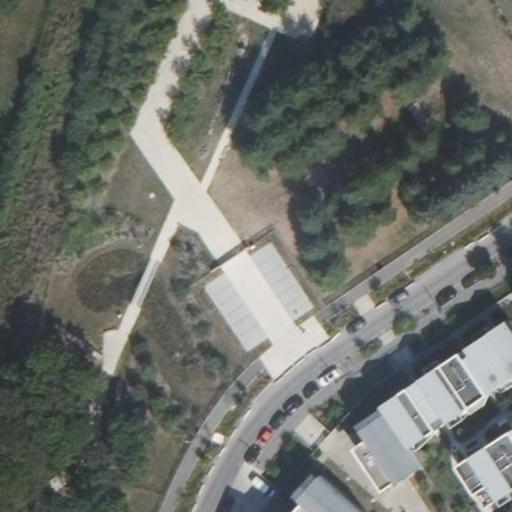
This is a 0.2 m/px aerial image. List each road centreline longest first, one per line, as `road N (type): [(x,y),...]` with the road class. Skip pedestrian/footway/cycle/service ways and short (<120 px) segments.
road 1 (residential): [(511,226),(300,387),(211,480),(197,511)]
road 2 (unknown): [(300,387),(267,318),(237,311),(205,327),(169,376)]
